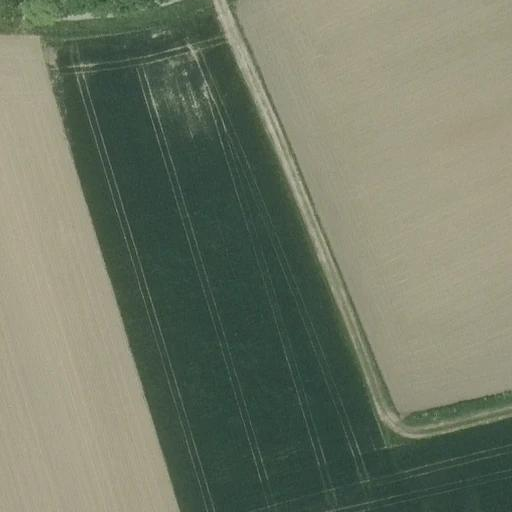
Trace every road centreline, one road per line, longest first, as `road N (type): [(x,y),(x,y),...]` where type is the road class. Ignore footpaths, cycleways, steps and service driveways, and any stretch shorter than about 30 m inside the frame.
road 1 (track): [(511,402),(435,420),(406,419),(383,398),(217,0)]
road 2 (unclassified): [(154,0),(119,10),(0,12)]
